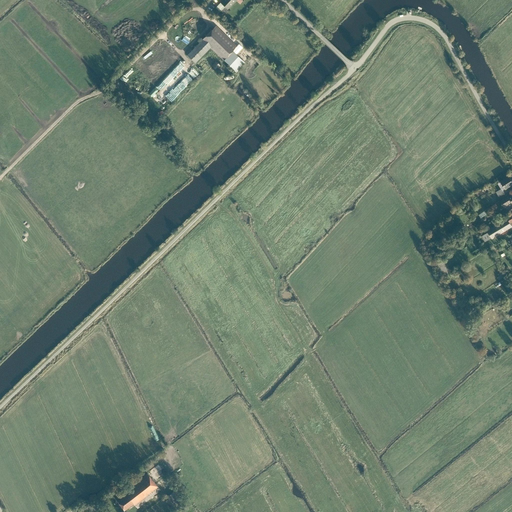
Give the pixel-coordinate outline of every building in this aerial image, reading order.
[(220,0),(218,3),(225,9),(232,0),(220,0)] [(214,25),(201,39),(209,47),(223,60),(236,46),(214,25)] [(201,39),(187,53),(196,61),(209,47),(201,39)] [(217,69),(221,65),(217,61),(213,65),(217,69)] [(172,95),(195,72),(189,67),(167,89),(172,95)] [(511,178),(510,175),(500,182),(505,190),(511,185),(511,178)] [(505,194),(501,189),(496,193),(499,197),(505,194)] [(509,197),(501,203),(504,207),(510,203),(511,205),(508,208),(511,213),(511,199),(511,200),(509,197)] [(495,204),(478,215),(480,219),(498,207),(495,204)] [(511,222),(511,217),(481,236),(485,243),(491,239),(492,241),(511,228),(511,226),(510,223),(511,222)] [(449,261),(441,262),(442,272),(450,272),(449,261)] [(155,428),(150,430),(154,439),(159,437),(155,428)] [(147,472),(124,490),(126,493),(117,499),(125,509),(134,502),(138,508),(161,490),(147,472)] [(172,492),(166,498),(174,506),(180,500),(172,492)]
